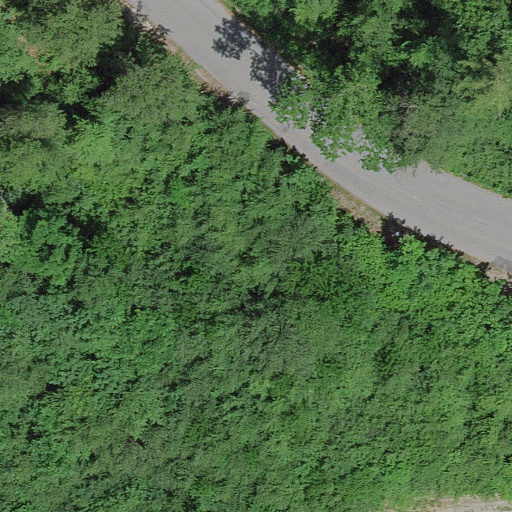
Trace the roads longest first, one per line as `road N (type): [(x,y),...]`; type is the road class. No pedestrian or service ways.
road 1 (residential): [(163,0),(244,78),(358,165)]
road 2 (unclassified): [(358,165),(465,224),(511,237)]
